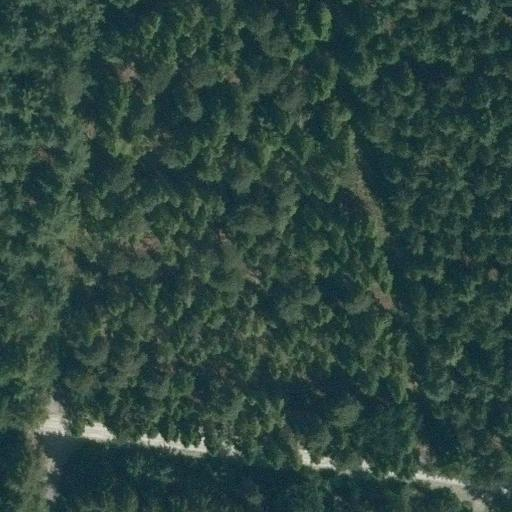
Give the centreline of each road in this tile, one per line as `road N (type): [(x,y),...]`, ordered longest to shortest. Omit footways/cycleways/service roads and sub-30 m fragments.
road 1 (track): [(0,414),(511,485)]
road 2 (track): [(45,511),(95,124)]
